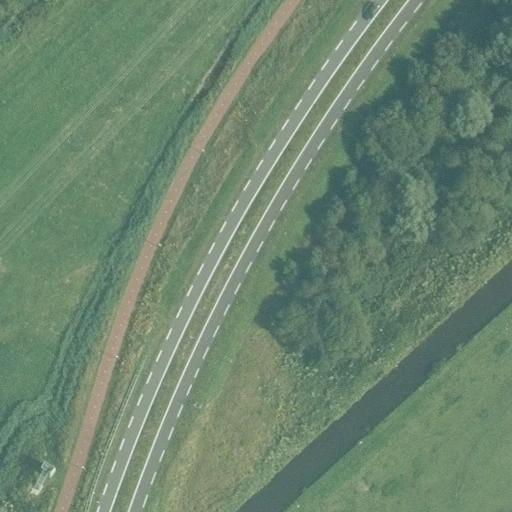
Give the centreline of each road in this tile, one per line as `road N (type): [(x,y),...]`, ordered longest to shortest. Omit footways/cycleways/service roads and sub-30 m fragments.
road 1 (primary): [(385,0),(305,106),(210,261),(102,511)]
road 2 (primary): [(134,511),(233,283),(328,124),(415,0)]
